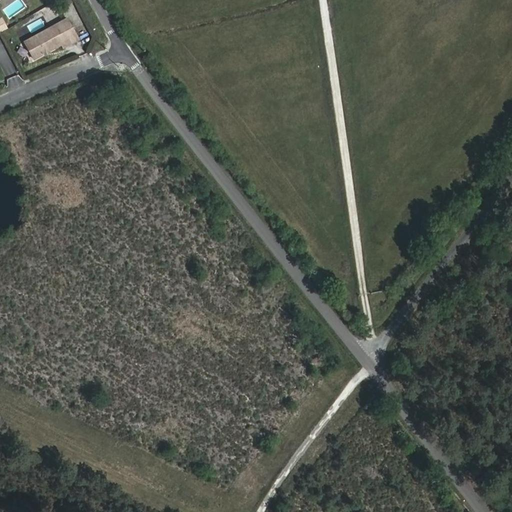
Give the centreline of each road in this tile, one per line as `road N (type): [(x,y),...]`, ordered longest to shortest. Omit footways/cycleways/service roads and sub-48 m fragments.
road 1 (tertiary): [(372,367),(124,50)]
road 2 (residential): [(372,367),(511,188)]
road 3 (tertiary): [(485,511),(372,367)]
road 4 (residential): [(0,103),(124,50)]
